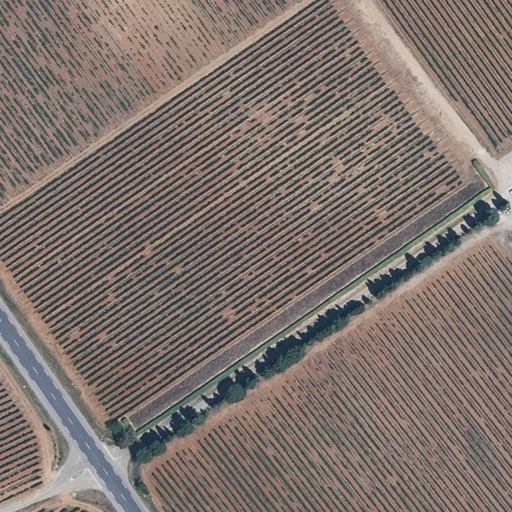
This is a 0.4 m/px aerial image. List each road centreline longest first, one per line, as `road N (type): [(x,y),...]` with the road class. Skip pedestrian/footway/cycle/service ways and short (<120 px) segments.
road 1 (unclassified): [(102,467),(167,431),(508,191)]
road 2 (track): [(511,175),(485,156),(366,0)]
road 3 (tertiary): [(102,467),(0,322)]
